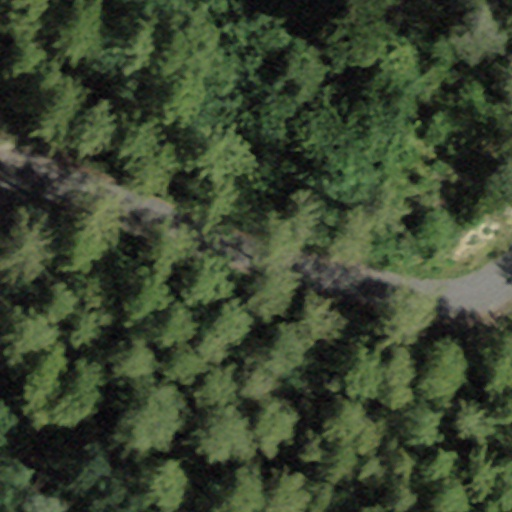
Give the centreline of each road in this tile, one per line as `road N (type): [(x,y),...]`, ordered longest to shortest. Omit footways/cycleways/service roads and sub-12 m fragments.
road 1 (residential): [(511,282),(497,294),(438,308),(341,297),(121,201),(34,184),(0,194)]
road 2 (track): [(34,184),(1,96),(0,70)]
